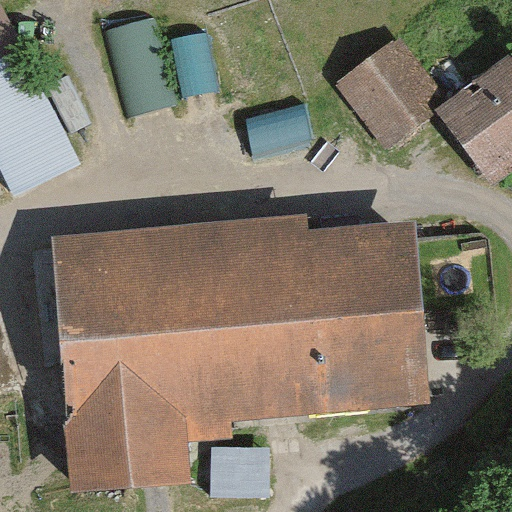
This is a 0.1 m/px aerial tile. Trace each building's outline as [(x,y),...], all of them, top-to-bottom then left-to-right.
[(108,24),(133,109),(179,96),(153,10),(108,24)] [(174,34),(185,88),(218,82),(207,27),(174,34)] [(0,170),(59,145),(12,37),(0,41),(0,170)] [(350,90),(382,146),(434,116),(402,60),(350,90)] [(511,76),(446,119),(487,183),(511,166),(511,76)] [(307,213),(49,234),(70,493),(191,483),(187,442),(232,438),(230,420),(431,404),(416,219),(308,228),(307,213)] [(214,440),(213,489),(271,490),(272,441),(214,440)]
